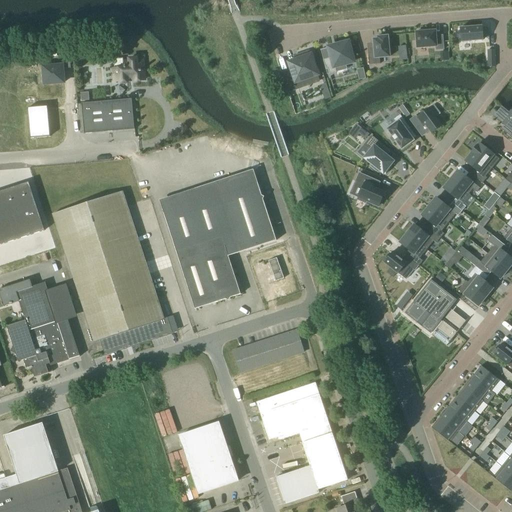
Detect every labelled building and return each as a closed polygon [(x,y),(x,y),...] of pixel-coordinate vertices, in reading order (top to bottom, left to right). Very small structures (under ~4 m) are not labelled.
[(459,28),(461,42),(483,41),(483,39),(488,39),(488,27),(482,28),(482,26),(459,28)] [(416,49),(435,48),(435,51),(444,50),(443,35),(437,36),(436,30),(425,31),(425,30),(417,31),(417,32),(415,32),(416,49)] [(388,35),(386,36),(386,34),(379,35),(379,36),(376,37),(376,38),(372,39),(372,44),(367,44),(369,65),(380,64),(379,59),(390,58),(388,35)] [(353,62),(348,43),(339,46),(339,44),(328,47),(331,58),(323,60),(325,70),(327,69),(329,75),(336,73),(335,67),(353,62)] [(320,76),(312,53),(310,53),(309,50),(293,56),(294,59),(286,62),(291,75),(283,78),(288,94),(298,90),(296,84),(320,76)] [(129,59),(129,60),(124,60),(125,65),(119,66),(119,67),(112,68),(113,83),(121,82),(121,84),(131,83),(131,82),(147,81),(145,58),(141,59),(141,58),(129,59)] [(62,65),(44,66),(45,82),(63,81),(62,68),(70,68),(69,62),(62,62),(62,65)] [(111,86),(110,65),(93,66),(94,87),(111,86)] [(135,130),(132,99),(82,104),(84,134),(135,130)] [(47,106),(27,108),(30,139),(50,137),(47,106)] [(415,115),(408,120),(415,129),(423,123),(431,133),(441,125),(435,117),(437,116),(431,107),(417,117),(415,115)] [(500,130),(510,137),(511,135),(511,111),(510,110),(509,113),(501,107),(492,117),(503,126),(500,130)] [(417,138),(400,115),(393,120),(396,123),(387,130),(392,137),(391,137),(395,142),(396,141),(402,150),(413,142),(412,141),(417,138)] [(353,130),(359,135),(365,140),(369,135),(357,125),(353,130)] [(370,136),(364,145),(371,150),(364,158),(372,164),(370,166),(378,172),(379,170),(385,175),(389,169),(387,168),(392,162),(385,156),(389,151),(370,136)] [(471,152),(472,153),(491,169),(499,160),(483,147),(484,147),(480,144),(479,144),(477,147),(476,146),(471,152)] [(485,177),(491,169),(472,153),(465,162),(477,171),(473,176),(482,183),(486,178),(485,177)] [(450,179),(469,194),(476,185),(473,183),(457,170),(450,179)] [(358,173),(354,182),(361,185),(356,197),(357,198),(356,200),(365,204),(366,202),(377,207),(383,194),(375,190),(379,183),(358,173)] [(450,179),(442,189),(455,200),(452,203),(462,211),(466,207),(463,205),(470,196),(469,194),(450,179)] [(0,190),(0,245),(45,231),(29,181),(0,190)] [(195,310),(226,300),(240,295),(228,256),(276,241),(263,200),(264,197),(261,196),(257,183),(163,214),(195,310)] [(504,193),(498,187),(494,193),(499,197),(500,198),(504,193)] [(164,319),(122,192),(52,215),(93,343),(100,341),(104,355),(172,333),(167,318),(164,319)] [(427,206),(448,223),(455,214),(451,210),(435,197),(427,206)] [(489,211),(494,204),(488,199),(483,206),(489,211)] [(427,206),(420,216),(433,227),(430,230),(440,239),(444,234),(441,232),(448,223),(427,206)] [(413,224),(405,234),(426,250),(434,241),(437,243),(440,239),(430,230),(426,235),(413,224)] [(414,256),(419,259),(426,250),(405,234),(398,243),(414,256)] [(511,259),(494,245),(487,255),(508,271),(511,265),(511,259)] [(466,260),(470,254),(461,246),(456,252),(463,257),(466,260)] [(445,254),(451,259),(456,252),(450,248),(445,254)] [(382,262),(390,269),(386,273),(393,278),(396,274),(398,275),(398,274),(406,280),(414,270),(406,264),(407,263),(392,251),(390,254),(389,253),(382,262)] [(501,280),(508,271),(487,255),(480,263),(501,280)] [(273,275),(281,272),(276,258),(268,261),(273,275)] [(258,268),(262,279),(271,276),(266,265),(258,268)] [(275,281),(283,279),(281,272),(273,275),(275,281)] [(467,283),(486,298),(493,289),(474,274),(467,283)] [(19,302),(25,321),(7,327),(18,363),(19,363),(19,362),(23,360),(26,369),(31,367),(34,378),(48,373),(52,372),(51,366),(80,357),(67,318),(57,321),(45,283),(32,287),(30,280),(0,289),(0,296),(3,307),(19,302)] [(405,314),(430,334),(441,320),(456,301),(430,281),(405,314)] [(486,298),(467,283),(466,281),(458,291),(479,307),(486,298)] [(405,305),(400,302),(396,306),(401,310),(405,305)] [(469,321),(466,326),(478,333),(481,328),(469,321)] [(443,322),(437,329),(451,340),(457,333),(443,322)] [(240,373),(303,352),(296,331),(233,351),(240,373)] [(466,353),(473,342),(467,338),(460,348),(466,353)] [(507,367),(508,366),(511,368),(511,350),(502,343),(500,346),(499,345),(492,354),(507,367)] [(454,346),(449,353),(458,360),(463,353),(454,346)] [(472,377),(489,391),(491,392),(500,381),(481,366),(472,377)] [(465,386),(481,400),(489,391),(472,377),(465,386)] [(332,433),(331,433),(315,383),(256,403),(269,441),(278,437),(279,440),(299,434),(310,466),(275,478),(284,505),(319,493),(318,490),(347,480),(332,433)] [(465,386),(456,397),(475,412),(483,401),(481,400),(465,386)] [(466,422),(475,412),(456,397),(448,407),(466,422)] [(505,402),(501,407),(506,411),(510,406),(506,404),(505,402)] [(466,422),(448,407),(439,418),(458,433),(466,422)] [(487,422),(490,424),(493,427),(497,422),(491,417),(487,422)] [(450,443),(458,433),(439,418),(431,428),(450,443)] [(43,423),(4,436),(16,475),(0,480),(0,511),(98,511),(99,511),(97,511),(81,511),(67,469),(58,472),(54,459),(59,458),(57,451),(52,452),(43,423)] [(198,494),(237,481),(218,424),(179,437),(198,494)] [(503,427),(499,432),(506,437),(509,432),(503,427)] [(502,441),(506,437),(499,432),(496,436),(502,441)] [(470,442),(474,445),(477,447),(480,442),(474,437),(470,442)] [(489,457),(486,455),(483,452),(479,457),(485,462),(489,457)] [(511,457),(510,456),(502,466),(511,474),(511,457)] [(511,491),(511,474),(502,466),(493,478),(511,493),(511,491)] [(106,504),(93,471),(84,474),(97,508),(106,504)] [(355,511),(353,504),(358,503),(355,492),(341,497),(344,506),(337,509),(338,511),(355,511)] [(191,508),(192,511),(209,511),(216,510),(213,501),(191,508)]
